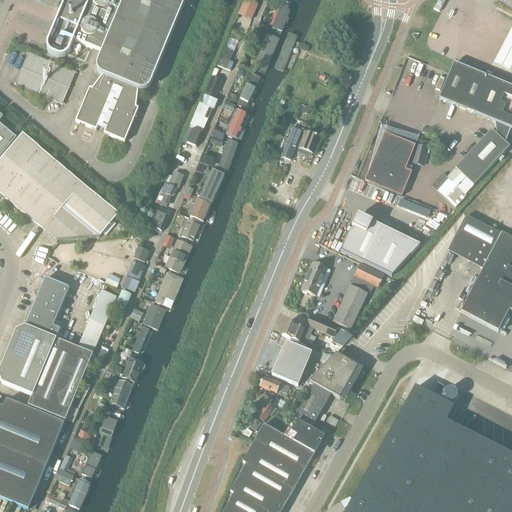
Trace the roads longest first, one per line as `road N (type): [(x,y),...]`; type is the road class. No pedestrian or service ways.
road 1 (unclassified): [(37,511),(263,0)]
road 2 (primary): [(184,511),(273,275),(372,61)]
road 3 (unclassified): [(308,511),(400,357),(425,353),(511,399)]
